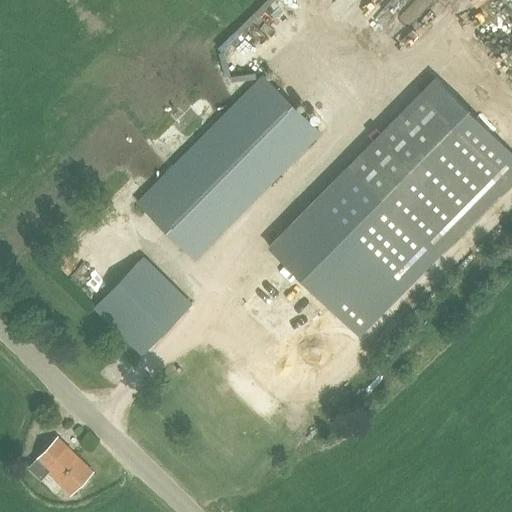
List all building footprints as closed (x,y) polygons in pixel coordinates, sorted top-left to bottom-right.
[(269,0),(258,13),(278,30),(294,12),(280,0),(269,0)] [(252,69),(262,57),(253,49),(242,61),(252,69)] [(264,73),(225,113),(284,171),(323,131),(264,73)] [(511,152),(435,77),(349,165),(440,255),(511,182),(511,152)] [(284,171),(225,113),(136,201),(196,260),(283,172),(284,171)] [(440,255),(349,165),(269,246),(359,336),(440,255)] [(115,287),(95,307),(142,354),(162,334),(115,287)] [(239,454),(288,399),(266,379),(217,434),(239,454)] [(49,472),(71,494),(93,472),(58,438),(37,460),(30,467),(42,479),(49,472)]
